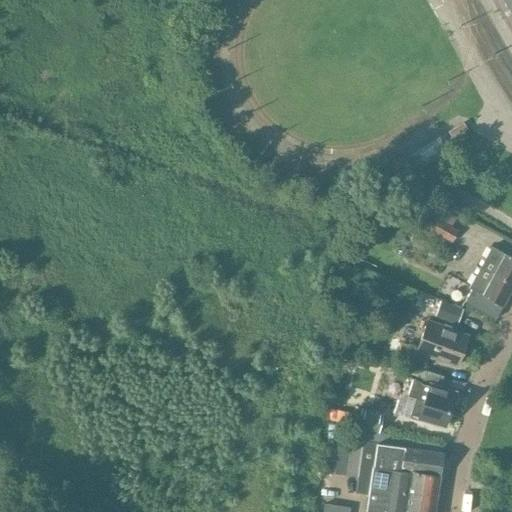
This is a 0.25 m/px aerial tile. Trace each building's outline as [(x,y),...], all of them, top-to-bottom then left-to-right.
[(420,165),(446,149),(439,138),(413,154),(420,165)] [(458,232),(430,217),(429,217),(424,227),(452,243),(458,232)] [(511,286),(511,258),(490,247),(477,273),(510,290),(511,286)] [(510,290),(477,273),(468,289),(471,290),(464,302),(494,320),(510,290)] [(440,302),(435,315),(456,323),(461,309),(440,302)] [(427,320),(417,347),(408,343),(402,359),(425,368),(429,356),(455,366),(467,336),(427,320)] [(412,380),(407,395),(415,397),(410,413),(421,416),(421,418),(444,425),(455,393),(439,388),(442,376),(425,370),(421,383),(412,380)] [(328,408),(326,419),(357,426),(359,415),(328,408)] [(357,426),(356,429),(377,433),(381,414),(360,410),(359,415),(357,426)] [(352,428),(351,440),(378,444),(404,447),(406,447),(434,452),(442,453),(443,445),(405,439),(352,428)] [(339,438),(333,473),(345,475),(351,440),(339,438)] [(434,511),(436,500),(442,453),(434,452),(406,447),(404,447),(378,444),(351,440),(345,475),(357,477),(355,493),(371,495),(368,511),(374,511),(434,511)]
